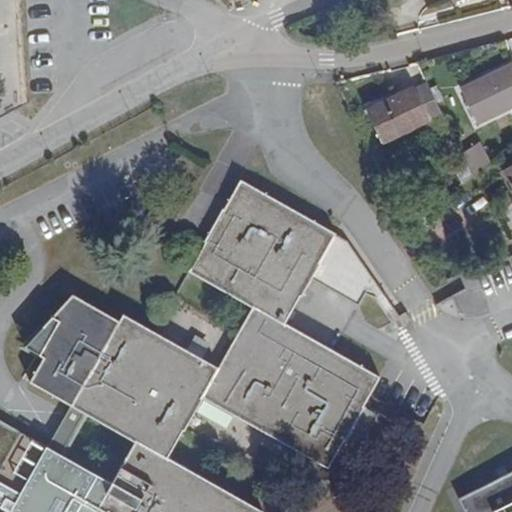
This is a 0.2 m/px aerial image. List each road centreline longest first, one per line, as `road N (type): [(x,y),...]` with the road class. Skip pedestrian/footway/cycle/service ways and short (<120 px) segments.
road 1 (residential): [(244,45),(0,174)]
road 2 (residential): [(244,45),(327,60),(511,20)]
